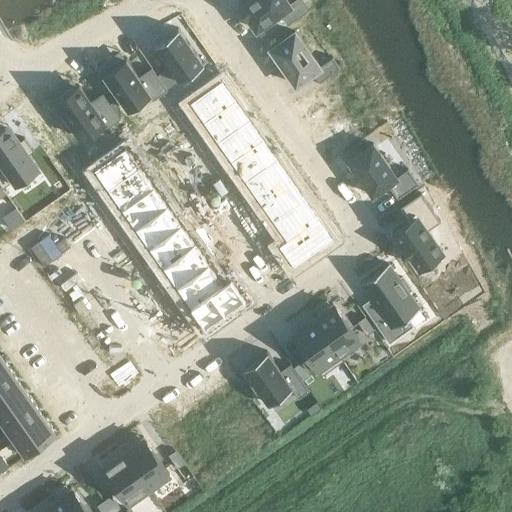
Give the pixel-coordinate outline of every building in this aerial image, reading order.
[(242,0),(243,1),(239,4),(248,17),(257,28),(280,12),(287,22),(308,8),(302,0),(293,0),(290,3),(287,0),(242,0)] [(178,27),(155,44),(180,80),(204,63),(178,27)] [(295,30),(270,47),(295,83),(312,72),(319,82),(340,67),(332,56),(319,65),(295,30)] [(103,73),(103,74),(128,110),(150,94),(153,99),(168,89),(151,66),(138,76),(126,58),(125,58),(116,65),(115,64),(105,72),(103,73)] [(332,91),(311,105),(320,117),(318,118),(329,133),(330,132),(339,144),(361,128),(356,121),(357,120),(354,116),(353,117),(349,110),(353,107),(341,90),(342,90),(339,86),(359,72),(353,60),(324,80),(332,91)] [(222,76),(189,99),(203,120),(236,96),(222,76)] [(57,99),(56,100),(63,111),(61,113),(69,124),(71,123),(81,137),(103,122),(106,126),(120,116),(102,92),(90,101),(79,84),(77,85),(57,99)] [(236,96),(203,120),(217,139),(250,116),(236,96)] [(250,116),(217,139),(231,159),(264,135),(250,116)] [(151,126),(158,136),(171,127),(164,117),(151,126)] [(0,183),(2,187),(14,179),(16,182),(38,167),(28,153),(33,150),(24,136),(19,140),(11,128),(0,135),(0,183)] [(188,145),(181,135),(175,140),(182,150),(188,145)] [(264,135),(231,159),(244,179),(278,155),(264,135)] [(373,142),(348,160),(372,194),(387,184),(397,198),(419,183),(408,167),(396,175),(373,142)] [(126,143),(93,167),(107,187),(140,164),(126,143)] [(162,149),(169,159),(176,154),(169,144),(162,149)] [(278,155),(244,179),(258,198),(292,175),(278,155)] [(194,167),(202,179),(209,174),(211,173),(203,161),(194,167)] [(140,164),(107,187),(121,207),(154,183),(140,164)] [(183,178),(190,188),(196,183),(189,173),(183,178)] [(209,174),(202,179),(209,189),(216,184),(209,174)] [(292,175),(258,198),(272,218),(305,194),(292,175)] [(154,183),(121,207),(135,227),(168,203),(154,183)] [(196,183),(190,188),(196,198),(203,193),(196,183)] [(407,221),(394,230),(419,266),(442,250),(427,229),(440,219),(421,192),(398,208),(407,221)] [(305,194),(272,218),(286,237),(298,228),(319,213),(305,194)] [(168,203),(135,227),(148,246),(182,223),(168,203)] [(246,222),(239,212),(232,217),(239,227),(246,222)] [(319,213),(298,228),(314,250),(334,235),(319,213)] [(208,219),(215,229),(222,224),(215,214),(208,219)] [(182,223),(148,246),(162,266),(196,242),(182,223)] [(222,224),(215,229),(222,238),(229,234),(222,224)] [(286,237),(278,243),(293,264),(314,250),(298,228),(286,237)] [(266,251),(259,241),(252,246),(259,255),(266,251)] [(196,242),(162,266),(176,285),(209,262),(196,242)] [(235,257),(243,267),(249,262),(242,253),(235,257)] [(209,262),(176,285),(190,305),(210,290),(223,281),(209,262)] [(388,263),(361,282),(377,304),(368,311),(389,342),(397,336),(391,327),(419,307),(407,291),(411,288),(402,276),(399,278),(388,263)] [(223,281),(210,290),(226,312),(246,297),(231,276),(223,281)] [(210,290),(190,305),(205,326),(226,312),(210,290)] [(333,302),(312,316),(339,354),(359,339),(333,302)] [(312,316),(292,331),(318,368),(339,354),(312,316)] [(365,316),(358,320),(367,334),(374,329),(365,316)] [(245,365),(243,366),(252,379),(250,381),(256,389),(258,388),(268,402),(291,387),(298,397),(309,389),(290,362),(280,369),(267,350),(255,358),(255,357),(244,364),(245,365)] [(3,359),(0,361),(0,383),(14,374),(3,359)] [(301,360),(294,365),(303,379),(310,374),(301,360)] [(14,374),(0,383),(0,405),(24,388),(14,374)] [(24,388),(0,405),(0,418),(4,424),(34,403),(24,388)] [(170,417),(168,418),(169,419),(188,445),(189,446),(190,445),(220,424),(222,423),(221,422),(220,422),(208,404),(209,404),(202,394),(201,395),(170,417)] [(316,399),(306,407),(311,413),(321,406),(316,399)] [(34,403),(4,424),(15,439),(45,418),(34,403)] [(45,418),(15,439),(26,455),(56,433),(45,418)] [(143,436),(123,450),(149,487),(169,473),(143,436)] [(175,449),(168,454),(178,467),(185,462),(175,449)] [(123,450),(102,464),(129,502),(149,487),(123,450)] [(2,457),(0,459),(0,471),(8,466),(2,457)] [(89,511),(71,486),(51,501),(58,511),(89,511)] [(111,494),(104,499),(112,511),(113,511),(120,508),(111,494)] [(112,511),(104,499),(97,504),(102,511),(112,511)] [(58,511),(51,501),(34,511),(58,511)]
